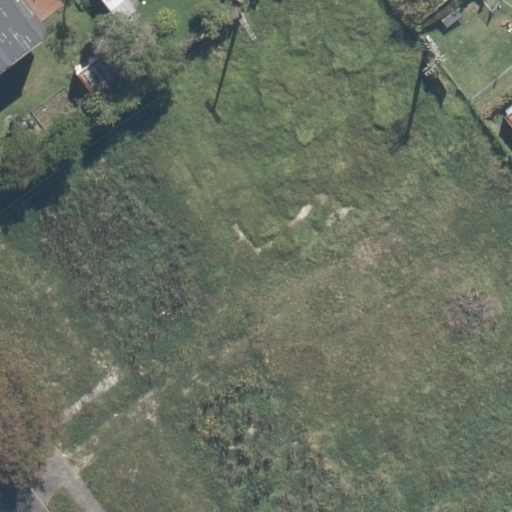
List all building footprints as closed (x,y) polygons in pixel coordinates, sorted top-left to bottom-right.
[(22,0),(0,0),(0,37),(33,14),(22,0)] [(511,87),(494,100),(511,123),(511,87)] [(206,277),(100,148),(13,219),(118,348),(206,277)] [(421,237),(396,208),(338,258),(362,287),(421,237)] [(384,511),(260,348),(162,422),(229,511),(384,511)]
